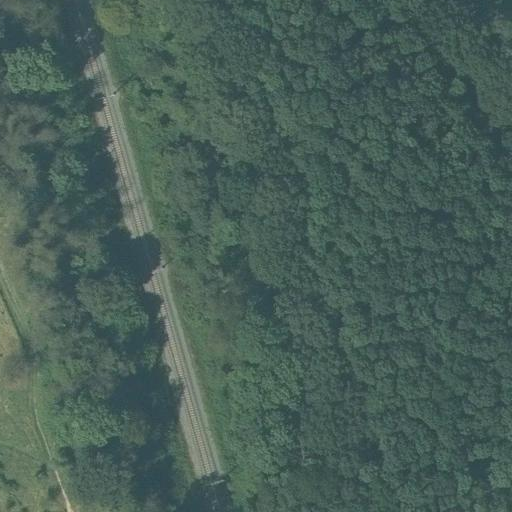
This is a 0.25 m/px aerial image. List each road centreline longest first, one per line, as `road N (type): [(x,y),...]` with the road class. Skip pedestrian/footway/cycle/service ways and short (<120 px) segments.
road 1 (track): [(242,0),(392,511)]
road 2 (track): [(511,152),(396,0)]
